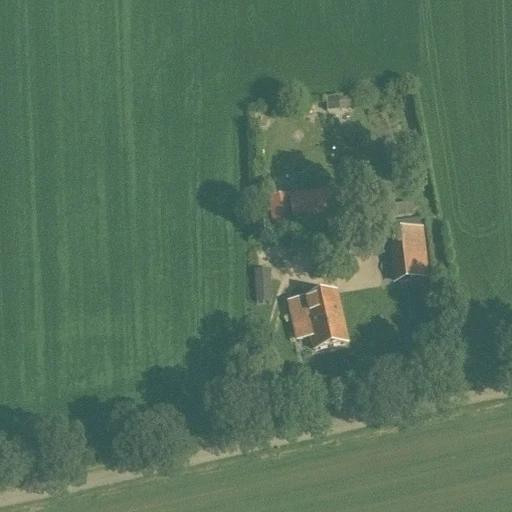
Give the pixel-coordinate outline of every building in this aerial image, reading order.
[(329,189),(287,196),(267,199),(272,236),(334,226),(329,189)] [(387,212),(386,204),(374,205),(375,207),(360,209),(361,213),(344,215),(346,238),(381,234),(380,223),(413,219),(412,209),(387,212)] [(426,281),(420,232),(392,235),(398,284),(426,281)] [(274,245),(253,247),(256,305),(270,304),(268,271),(272,271),(271,255),(274,255),(274,245)] [(335,294),(303,302),(306,317),(290,320),(295,340),(310,336),(314,352),(346,345),(335,294)]
